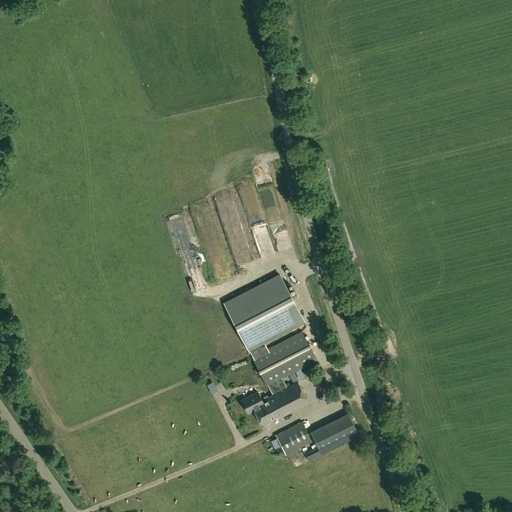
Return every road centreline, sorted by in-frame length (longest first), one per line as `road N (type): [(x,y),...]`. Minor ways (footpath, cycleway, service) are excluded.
road 1 (unclassified): [(404,511),(307,223),(262,0)]
road 2 (unclassified): [(74,511),(0,404)]
